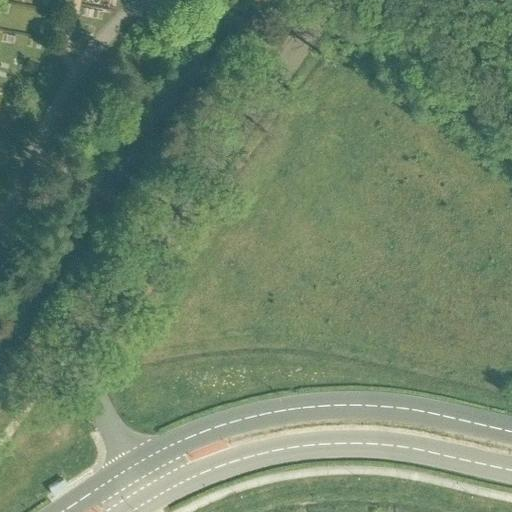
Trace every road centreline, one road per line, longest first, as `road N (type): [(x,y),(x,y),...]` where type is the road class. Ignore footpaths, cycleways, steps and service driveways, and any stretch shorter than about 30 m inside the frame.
road 1 (unclassified): [(331,0),(85,340),(89,381),(130,466)]
road 2 (tertiary): [(511,431),(417,411),(317,408),(219,425),(130,466)]
road 3 (tertiary): [(148,500),(225,464),(306,447),(400,447),(511,470)]
